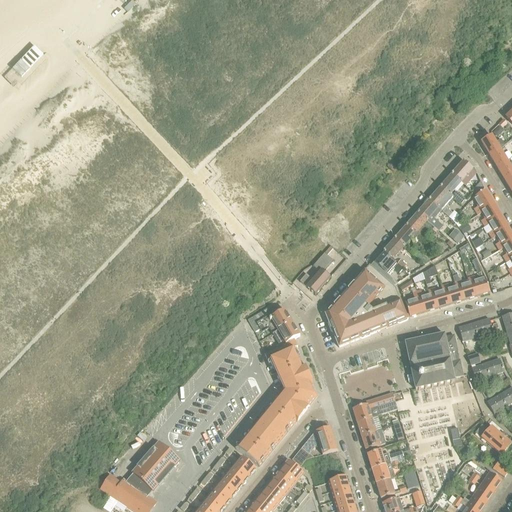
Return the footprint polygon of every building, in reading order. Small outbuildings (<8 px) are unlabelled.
[(124,0),(130,5),(125,12),(132,18),(148,0),(124,0)] [(52,64),(44,55),(21,78),(30,87),(52,64)] [(502,129),(507,125),(503,121),(498,126),(500,127),(502,129)] [(500,127),(493,134),(497,139),(504,132),(502,129),(500,127)] [(481,143),(489,156),(499,150),(495,143),(492,137),(481,143)] [(503,155),(499,150),(489,156),(496,168),(507,162),(506,161),(510,159),(511,158),(508,152),(503,155)] [(463,162),(452,175),(461,183),(465,187),(476,174),(463,162)] [(496,168),(504,181),(511,175),(511,170),(507,162),(496,168)] [(452,175),(440,188),(449,196),(461,183),(452,175)] [(480,183),(472,193),(474,195),(483,189),(480,183)] [(452,199),(449,196),(440,188),(429,201),(441,212),(448,218),(452,214),(445,207),(452,199)] [(470,203),(478,216),(481,214),(480,212),(493,204),(485,192),(473,199),(473,200),(470,203)] [(460,205),(464,201),(458,196),(454,200),(460,205)] [(433,220),(441,212),(429,201),(418,213),(439,232),(442,228),(433,220)] [(485,228),(488,225),(487,224),(500,216),(493,204),(480,212),(481,214),(478,216),(485,228)] [(452,214),(448,218),(453,222),(456,219),(459,217),(453,212),(452,214)] [(433,238),(439,232),(418,213),(406,227),(415,235),(421,227),(433,238)] [(492,240),(496,237),(495,235),(507,228),(500,216),(487,224),(488,225),(492,231),(488,234),(492,240)] [(466,223),(461,227),(465,233),(471,230),(466,223)] [(418,238),(415,235),(406,227),(395,240),(404,248),(410,241),(413,244),(418,238)] [(495,246),(498,250),(511,241),(511,235),(507,228),(495,235),(496,237),(499,243),(495,246)] [(455,230),(448,237),(458,245),(464,238),(455,230)] [(480,238),(472,243),(475,249),(475,250),(482,246),(484,245),(480,238)] [(384,254),(392,261),(404,248),(395,240),(383,253),(384,254)] [(498,268),(510,261),(509,259),(511,257),(511,241),(498,250),(499,251),(503,257),(495,262),(498,268)] [(467,244),(458,249),(461,254),(470,249),(467,244)] [(437,245),(433,249),(440,256),(444,251),(437,245)] [(331,247),(325,254),(327,256),(333,249),(331,247)] [(488,250),(481,254),(485,260),(490,257),(491,256),(488,250)] [(418,252),(414,257),(424,266),(431,263),(418,252)] [(305,288),(314,296),(315,296),(331,278),(324,272),(334,262),(327,256),(325,254),(312,268),(316,272),(311,278),(306,274),(299,283),(305,288)] [(396,265),(392,261),(384,254),(375,265),(376,266),(374,268),(384,278),(392,269),(399,274),(402,270),(396,265)] [(485,260),(481,262),(483,267),(493,261),(490,257),(485,260)] [(476,260),(471,262),(477,275),(482,273),(476,260)] [(400,261),(396,265),(402,270),(406,266),(400,261)] [(435,267),(422,274),(424,280),(429,279),(438,276),(435,267)] [(327,314),(326,316),(339,348),(398,324),(406,320),(407,320),(405,315),(400,302),(372,314),(366,309),(383,289),(364,273),(364,272),(327,314)] [(459,276),(452,278),(454,284),(460,282),(461,282),(459,276)] [(467,280),(469,284),(471,283),(476,297),(489,293),(485,279),(475,282),(474,278),(467,280)] [(458,287),(462,301),(476,297),(471,283),(469,284),(462,286),(460,282),(454,284),(455,288),(458,287)] [(411,283),(400,290),(402,293),(413,286),(411,283)] [(454,284),(441,288),(442,292),(445,291),(449,305),(462,301),(458,287),(455,288),(454,284)] [(427,292),(429,296),(432,295),(436,310),(449,305),(445,291),(442,292),(441,288),(427,292)] [(420,291),(416,293),(423,314),(436,310),(432,295),(429,296),(422,298),(420,291)] [(409,318),(423,314),(416,293),(412,294),(414,301),(405,303),(409,318)] [(269,329),(272,335),(291,324),(284,311),(267,321),(262,313),(248,321),(255,333),(260,330),(262,334),(269,329)] [(511,314),(502,318),(511,346),(509,347),(511,356),(511,314)] [(489,320),(474,325),(478,338),(493,334),(492,331),(489,320)] [(267,360),(285,353),(298,347),(294,340),(299,337),(291,324),(272,335),(280,348),(264,354),(267,360)] [(463,343),(478,338),(474,325),(458,330),(463,343)] [(498,330),(492,331),(493,334),(495,343),(502,340),(499,329),(498,330)] [(445,339),(444,335),(441,336),(441,335),(440,335),(440,336),(435,338),(434,336),(433,336),(433,338),(428,339),(428,338),(426,338),(426,340),(421,341),(421,339),(419,339),(420,341),(416,342),(415,340),(414,341),(414,342),(409,343),(409,342),(408,342),(408,344),(405,344),(411,376),(408,376),(409,384),(412,383),(413,385),(415,385),(416,390),(418,389),(419,391),(420,390),(420,389),(425,388),(425,389),(427,389),(427,387),(431,387),(431,388),(434,387),(433,386),(438,385),(438,386),(440,386),(440,384),(444,383),(445,385),(447,384),(446,383),(451,382),(451,383),(453,383),(453,381),(455,381),(455,378),(463,376),(454,337),(445,339)] [(290,394),(266,422),(260,417),(253,425),(259,430),(240,452),(237,449),(236,449),(258,468),(296,424),(310,407),(317,398),(313,387),(314,387),(305,367),(305,368),(297,350),(270,361),(270,362),(275,360),(290,394)] [(471,366),(480,363),(477,355),(468,358),(471,366)] [(499,360),(485,365),(489,377),(503,373),(499,360)] [(475,382),(489,377),(485,365),(471,370),(475,382)] [(511,388),(500,396),(506,408),(511,404),(511,388)] [(367,406),(353,410),(357,424),(372,419),(371,419),(376,418),(381,416),(397,411),(398,411),(392,395),(386,397),(366,403),(367,406)] [(494,415),(506,408),(500,396),(487,404),(494,415)] [(357,424),(361,437),(376,432),(372,419),(357,424)] [(399,425),(393,427),(397,441),(403,439),(399,425)] [(501,456),(511,445),(504,439),(507,437),(503,433),(501,435),(491,427),(487,431),(482,426),(475,434),(501,456)] [(136,431),(143,436),(145,433),(144,432),(139,428),(136,431)] [(312,451),(318,443),(322,456),(337,451),(330,429),(315,433),(305,445),(312,451)] [(454,449),(461,447),(457,430),(450,431),(454,449)] [(377,438),(376,432),(361,437),(365,451),(380,447),(384,445),(382,437),(377,438)] [(179,463),(158,444),(123,484),(110,474),(99,489),(131,511),(150,511),(157,503),(147,497),(152,491),(153,492),(179,463)] [(305,461),(312,459),(301,450),(292,461),(300,468),(305,461)] [(367,456),(372,471),(385,466),(381,451),(367,456)] [(388,456),(391,465),(397,463),(404,461),(401,452),(388,456)] [(240,457),(233,465),(248,477),(255,469),(240,457)] [(281,470),(296,482),(302,474),(287,462),(281,470)] [(504,479),(509,472),(497,464),(492,470),(504,479)] [(233,465),(227,473),(242,485),(248,477),(233,465)] [(372,471),(376,485),(390,481),(395,479),(390,465),(385,466),(372,471)] [(477,466),(475,469),(482,475),(485,471),(477,466)] [(290,489),(296,482),(281,470),(275,477),(290,489)] [(227,473),(221,480),(236,492),(242,485),(227,473)] [(407,490),(419,487),(414,473),(403,477),(407,490)] [(490,474),(481,486),(493,494),(501,482),(490,474)] [(284,497),(290,489),(275,477),(269,485),(284,497)] [(328,483),(331,493),(350,487),(347,478),(328,483)] [(236,492),(221,480),(215,488),(230,500),(236,492)] [(395,496),(390,481),(376,485),(381,500),(395,496)] [(263,492),(278,504),(284,497),(269,485),(263,492)] [(481,486),(474,497),(485,505),(493,494),(481,486)] [(350,487),(331,493),(334,502),(352,496),(350,487)] [(215,488),(209,495),(224,507),(230,500),(215,488)] [(257,500),(272,511),(278,504),(263,492),(257,500)] [(418,508),(424,506),(420,492),(413,494),(418,508)] [(220,511),(224,507),(209,495),(203,503),(214,511),(220,511)] [(355,506),(352,496),(334,502),(337,511),(355,506)] [(456,500),(455,501),(461,505),(460,506),(464,509),(465,508),(471,511),(480,511),(485,505),(474,497),(469,503),(464,500),(463,502),(457,498),(456,500)] [(382,505),(384,511),(402,511),(400,506),(404,505),(402,498),(382,505)] [(257,511),(271,511),(272,511),(257,500),(251,507),(257,511)] [(458,509),(460,506),(461,505),(455,501),(452,505),(458,509)] [(197,510),(199,511),(214,511),(203,503),(197,510)]
